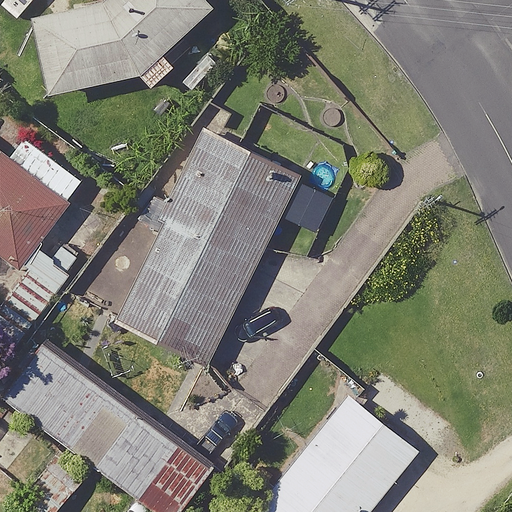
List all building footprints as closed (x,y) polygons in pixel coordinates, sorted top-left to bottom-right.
[(91,0),(31,14),(48,91),(140,72),(215,3),(212,0),(91,0)] [(163,218),(115,318),(207,364),(302,170),(204,122),(159,214),(163,218)] [(73,198),(0,143),(0,251),(21,267),(73,198)] [(45,335),(3,393),(165,511),(179,511),(218,461),(45,335)] [(349,390),(248,511),(368,511),(420,448),(349,390)]
